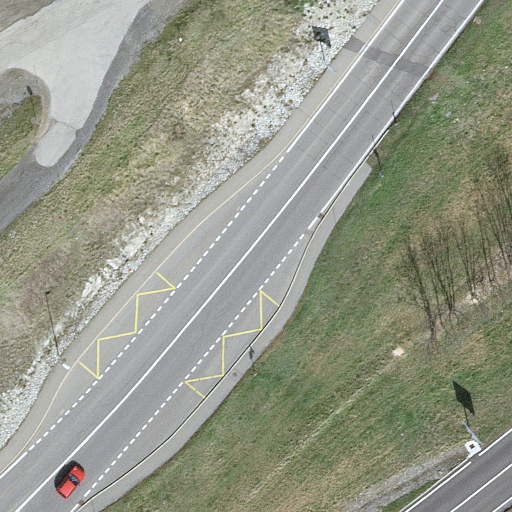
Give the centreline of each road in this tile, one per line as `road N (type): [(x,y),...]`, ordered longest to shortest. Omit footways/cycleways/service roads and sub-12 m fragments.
road 1 (secondary): [(74,452),(242,257),(442,0)]
road 2 (residential): [(92,2),(94,28),(61,132),(0,206)]
